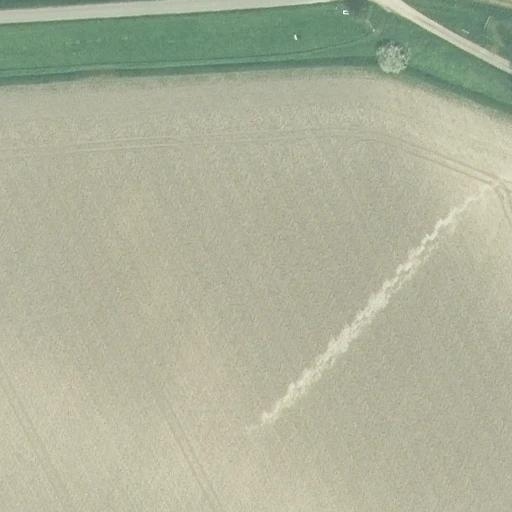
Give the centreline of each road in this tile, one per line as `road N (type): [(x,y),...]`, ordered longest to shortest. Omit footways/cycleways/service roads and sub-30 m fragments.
road 1 (unclassified): [(0,17),(265,0)]
road 2 (track): [(511,68),(390,0)]
